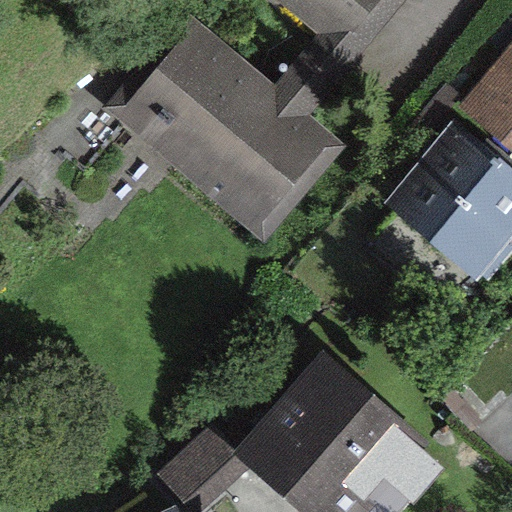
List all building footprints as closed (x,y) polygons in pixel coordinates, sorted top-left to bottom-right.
[(285,0),(326,32),(355,56),(400,0),(285,0)] [(355,56),(326,32),(274,96),(188,27),(124,106),(275,227),(335,152),(300,124),(355,56)] [(511,61),(456,131),(511,176),(511,61)] [(511,223),(511,176),(456,131),(391,211),(470,275),(511,223)] [(387,511),(429,464),(325,374),(249,462),(306,511),(366,511),(367,511),(368,511),(387,511)]
